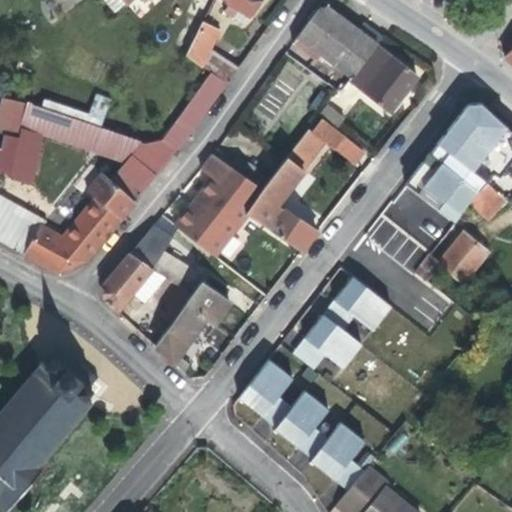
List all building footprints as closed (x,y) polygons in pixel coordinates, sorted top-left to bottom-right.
[(226,0),(244,12),(251,0),(226,0)] [(313,6),(284,46),(312,65),(320,54),(330,62),(334,56),(349,68),(367,43),(374,33),(355,21),(352,25),(322,4),(313,6)] [(179,19),(166,45),(179,52),(193,26),(179,19)] [(179,52),(177,55),(192,66),(194,64),(204,72),(220,83),(233,65),(203,46),(212,30),(196,21),(193,26),(179,52)] [(343,76),(342,78),(384,111),(411,76),(367,43),(349,68),(343,76)] [(511,44),(498,56),(511,68),(511,44)] [(286,61),(256,114),(273,123),(303,70),(286,61)] [(331,67),(322,79),(334,88),(342,78),(343,76),(331,67)] [(154,140),(138,144),(167,155),(183,135),(220,83),(204,72),(154,140)] [(19,100),(14,125),(38,134),(119,164),(136,144),(19,100)] [(461,106),(446,125),(497,165),(511,147),(511,137),(476,104),(461,106)] [(320,117),(339,125),(344,113),(324,105),(320,117)] [(257,190),(240,214),(256,225),(296,253),(310,234),(272,207),(317,146),(325,151),(335,137),(314,121),(304,135),(301,133),(257,190)] [(3,176),(2,179),(27,184),(38,134),(14,125),(3,176)] [(446,125),(432,142),(474,175),(482,181),(497,165),(446,125)] [(432,142),(327,277),(354,297),(366,281),(434,334),(451,313),(404,275),(408,271),(435,235),(430,231),(474,175),(432,142)] [(35,225),(19,255),(54,274),(79,259),(167,155),(138,144),(136,144),(119,164),(103,183),(95,177),(82,194),(89,200),(59,235),(35,225)] [(482,181),(480,183),(499,201),(502,204),(510,196),(511,193),(511,147),(497,165),(482,181)] [(206,154),(193,169),(230,194),(224,203),(229,207),(222,217),(248,236),(256,225),(240,214),(257,190),(206,154)] [(480,183),(463,202),(482,220),(499,201),(480,183)] [(448,225),(410,272),(422,282),(435,265),(459,284),(484,253),(448,225)] [(146,226),(123,253),(144,268),(157,277),(184,295),(178,304),(176,303),(169,313),(165,320),(158,329),(147,345),(176,373),(183,364),(179,361),(171,355),(204,309),(212,314),(214,315),(228,295),(201,275),(198,280),(158,252),(166,241),(146,226)] [(123,253),(96,285),(98,299),(109,310),(125,291),(137,302),(157,277),(144,268),(123,253)] [(447,291),(443,296),(447,299),(451,294),(447,291)] [(312,296),(280,337),(315,365),(342,330),(332,323),(323,316),(329,309),(312,296)] [(159,307),(155,313),(165,320),(169,313),(159,307)] [(204,309),(171,355),(179,361),(212,314),(204,309)] [(329,309),(323,316),(332,323),(338,316),(329,309)] [(155,313),(149,322),(158,329),(165,320),(155,313)] [(149,322),(138,337),(147,345),(158,329),(149,322)] [(342,330),(315,365),(325,373),(352,338),(342,330)] [(280,337),(256,367),(291,394),(306,376),(315,365),(280,337)] [(85,390),(82,387),(91,376),(58,349),(49,359),(47,358),(40,366),(36,363),(0,404),(0,509),(1,510),(34,471),(28,466),(82,402),(78,399),(85,390)] [(315,365),(306,376),(316,385),(325,373),(315,365)] [(303,415),(272,455),(288,469),(313,440),(335,458),(309,488),(322,499),(354,458),(303,415)] [(313,440),(288,469),(309,488),(335,458),(313,440)] [(357,473),(327,511),(331,511),(335,507),(361,476),(357,473)] [(409,511),(361,476),(335,507),(341,511),(409,511)]
